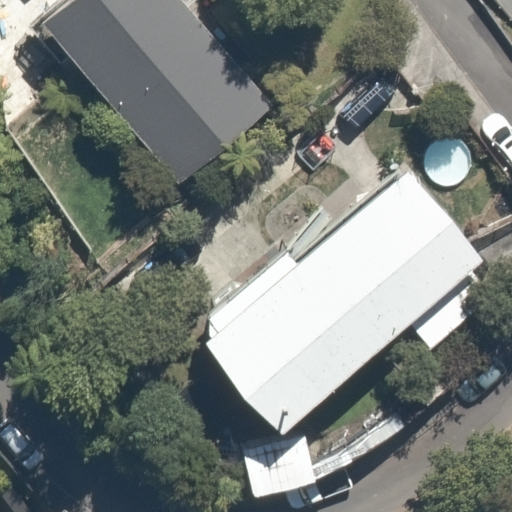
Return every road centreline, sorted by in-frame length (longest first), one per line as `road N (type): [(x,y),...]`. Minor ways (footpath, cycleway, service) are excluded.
road 1 (residential): [(511,356),(482,399),(404,475),(343,511)]
road 2 (residential): [(0,373),(74,458),(135,511)]
road 3 (residential): [(434,0),(511,113)]
